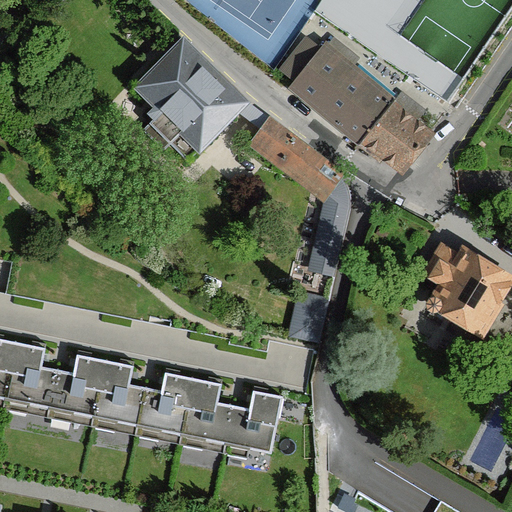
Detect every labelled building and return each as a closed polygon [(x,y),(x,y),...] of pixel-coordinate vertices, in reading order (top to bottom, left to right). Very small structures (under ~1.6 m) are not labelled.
[(296,85),(324,51),(307,37),(280,72),(296,85)] [(185,40),(139,87),(159,107),(152,113),(158,118),(152,124),(190,160),(247,102),(185,40)] [(397,102),(328,46),(324,51),(296,85),(294,87),(363,144),(366,140),(394,106),(397,102)] [(430,134),(394,106),(366,140),(403,169),(430,134)] [(271,121),(256,140),(329,194),(341,176),(330,165),(271,121)] [(349,189),(341,176),(329,194),(335,198),(332,207),(318,204),(312,234),(316,235),(342,242),(351,207),(351,200),(349,189)] [(342,242),(316,235),(308,272),(317,274),(333,279),(342,242)] [(463,257),(444,246),(426,274),(445,285),(437,299),(432,300),(429,305),(432,309),(436,310),(440,308),(480,335),(511,282),(511,276),(468,250),(463,257)] [(329,300),(333,279),(317,274),(312,296),(329,300)] [(0,398),(8,400),(19,343),(5,339),(6,335),(0,333),(0,398)] [(33,346),(19,343),(8,400),(5,409),(29,414),(31,404),(50,409),(48,418),(73,423),(75,414),(95,418),(107,360),(92,358),(93,353),(79,350),(75,373),(43,367),(47,344),(34,341),(33,346)] [(121,363),(107,360),(95,418),(94,427),(117,432),(119,422),(140,426),(147,388),(131,384),(136,361),(122,359),(121,363)] [(163,391),(147,388),(140,426),(138,436),(158,440),(161,441),(163,431),(184,436),(195,379),(181,376),(182,371),(168,368),(163,391)] [(195,379),(184,436),(182,445),(205,450),(207,440),(227,444),(236,406),(220,403),(224,380),(210,377),(209,381),(195,379)] [(251,409),(236,406),(227,444),(226,454),(249,459),(251,449),(273,454),(284,396),(269,394),(270,389),(256,386),(251,409)] [(353,475),(350,445),(321,448),(323,478),(353,475)]
